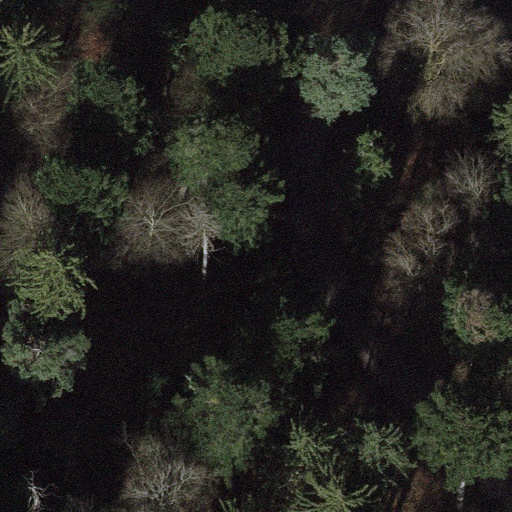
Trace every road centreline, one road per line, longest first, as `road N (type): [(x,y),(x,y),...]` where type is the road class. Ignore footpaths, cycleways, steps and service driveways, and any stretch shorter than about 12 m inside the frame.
road 1 (track): [(511,486),(396,374),(335,288),(308,224),(307,143),(362,81),(469,22)]
road 2 (track): [(307,143),(270,0)]
